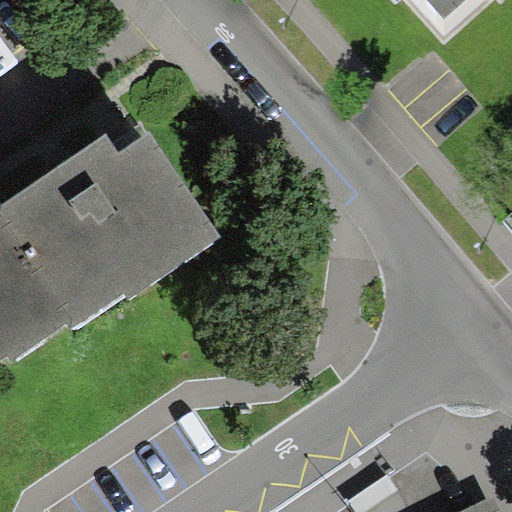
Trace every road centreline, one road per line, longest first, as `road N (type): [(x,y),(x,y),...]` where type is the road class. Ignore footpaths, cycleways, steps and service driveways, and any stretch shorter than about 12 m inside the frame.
road 1 (residential): [(479,313),(193,0)]
road 2 (residential): [(191,511),(479,313)]
road 3 (unknown): [(151,0),(0,99)]
